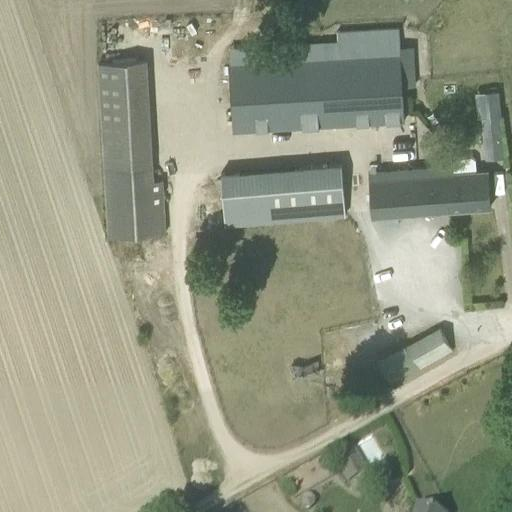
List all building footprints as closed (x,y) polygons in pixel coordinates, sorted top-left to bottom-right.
[(399,46),(398,26),(336,30),(337,40),(228,47),(229,58),(227,58),(232,133),(404,122),(402,86),(415,85),(413,45),(399,46)] [(145,61),(97,64),(104,182),(107,237),(165,233),(162,179),(152,179),(145,61)] [(485,130),(488,158),(502,156),(499,129),(485,130)] [(451,165),(368,171),(371,216),(491,207),(488,170),(476,171),(475,160),(470,156),(454,157),(450,162),(451,165)] [(345,215),(341,164),(220,173),(224,224),(345,215)] [(377,358),(389,381),(451,350),(440,327),(377,358)] [(331,456),(346,483),(367,472),(353,445),(331,456)] [(300,500),(300,505),(304,509),(309,509),(313,506),(314,500),(310,496),(304,496),(300,500)]
